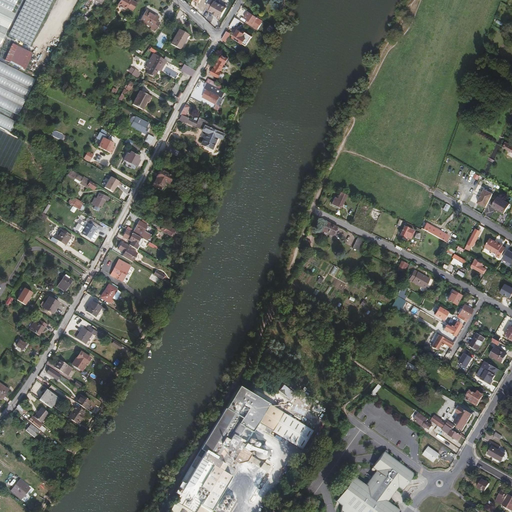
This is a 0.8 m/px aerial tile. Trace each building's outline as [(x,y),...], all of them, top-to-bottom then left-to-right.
[(0,0),(0,44),(21,0),(0,0)] [(25,0),(11,37),(30,45),(35,34),(47,2),(44,1),(44,0),(25,0)] [(131,11),(136,3),(129,0),(119,0),(116,5),(125,10),(126,8),(131,11)] [(224,14),(209,4),(204,12),(219,21),(224,14)] [(156,21),(158,17),(145,10),(139,21),(149,27),(148,28),(154,32),(159,23),(156,21)] [(254,23),(252,25),(258,29),(264,20),(249,10),(244,17),(254,23)] [(90,19),(84,16),(81,21),(87,24),(90,19)] [(234,28),(238,20),(235,17),(229,27),(232,28),(233,27),(234,28)] [(180,50),(184,42),(183,41),(187,34),(179,29),(171,44),(180,50)] [(246,38),(242,36),(244,34),(238,30),(233,37),(242,43),(246,38)] [(35,55),(13,44),(5,60),(28,71),(35,55)] [(153,77),(162,59),(155,55),(146,73),(153,77)] [(220,76),(218,75),(219,73),(220,74),(223,69),(226,71),(228,67),(225,66),(227,62),(222,60),(220,63),(218,62),(209,77),(217,81),(220,76)] [(37,80),(0,62),(0,90),(26,103),(37,80)] [(184,64),(181,70),(192,76),(195,70),(184,64)] [(218,84),(208,79),(206,82),(207,83),(216,87),(218,84)] [(130,92),(134,85),(127,81),(123,87),(127,90),(130,92)] [(223,99),(226,92),(216,87),(207,83),(203,89),(206,91),(203,98),(216,104),(219,97),(223,99)] [(148,103),(151,97),(139,91),(132,105),(142,110),(146,102),(148,103)] [(184,117),(189,107),(185,105),(179,115),(180,115),(184,117)] [(0,124),(10,130),(15,120),(0,112),(0,124)] [(184,117),(180,115),(178,120),(191,126),(205,132),(200,144),(211,148),(216,137),(220,138),(222,133),(209,127),(204,125),(196,122),(184,117)] [(146,128),(148,123),(143,121),(142,121),(140,120),(140,119),(135,117),(132,116),(129,122),(131,123),(130,127),(132,128),(133,126),(136,128),(136,129),(138,130),(138,131),(145,135),(148,129),(146,128)] [(150,145),(154,138),(147,135),(144,142),(150,145)] [(112,146),(113,143),(102,137),(97,147),(110,154),(114,147),(112,146)] [(508,150),(511,145),(505,141),(502,147),(508,150)] [(137,158),(138,156),(130,152),(129,154),(126,153),(123,160),(136,167),(139,160),(137,158)] [(168,184),(172,177),(169,176),(173,170),(163,165),(160,171),(159,171),(156,177),(157,178),(154,183),(162,188),(165,182),(168,184)] [(93,190),(95,186),(89,181),(86,186),(93,190)] [(489,200),(493,193),(484,189),(477,202),(486,206),(489,200)] [(341,207),(346,195),(340,192),(335,204),(341,207)] [(99,208),(104,200),(108,202),(110,199),(102,194),(100,197),(97,196),(96,198),(93,197),(90,203),(99,208)] [(504,213),(509,204),(497,197),(491,206),(504,213)] [(94,232),(98,226),(86,218),(84,222),(86,223),(80,233),(89,239),(90,238),(94,232)] [(185,229),(167,218),(164,222),(183,233),(185,229)] [(176,231),(158,220),(157,222),(151,219),(149,223),(154,226),(154,227),(158,230),(158,229),(169,235),(171,231),(175,233),(176,231)] [(140,235),(146,225),(138,221),(131,232),(135,234),(135,233),(140,235)] [(335,232),(337,228),(326,222),(321,231),(331,236),(334,232),(335,232)] [(426,224),(422,230),(433,235),(436,229),(426,224)] [(410,238),(413,231),(403,226),(399,235),(404,237),(404,236),(410,238)] [(333,237),(336,238),(338,234),(341,235),(343,231),(338,228),(333,237)] [(65,246),(71,236),(60,229),(54,239),(51,238),(50,241),(55,244),(57,241),(65,246)] [(126,240),(129,234),(132,236),(133,234),(125,229),(120,237),(126,240)] [(448,236),(436,229),(433,235),(444,242),(448,236)] [(134,245),(138,237),(133,234),(132,236),(129,234),(126,240),(134,245)] [(472,245),(476,237),(471,234),(467,242),(472,245)] [(360,251),(364,240),(355,236),(351,247),(360,251)] [(497,242),(495,241),(489,238),(484,247),(496,254),(495,256),(498,258),(505,248),(501,246),(502,244),(498,241),(497,242)] [(131,262),(136,253),(126,248),(127,246),(121,243),(117,250),(123,253),(121,256),(131,262)] [(452,260),(462,267),(466,260),(456,254),(452,260)] [(482,267),(484,264),(475,259),(471,267),(483,274),(486,269),(482,267)] [(404,272),(407,265),(401,262),(397,268),(404,272)] [(123,275),(126,270),(115,264),(109,274),(114,277),(115,275),(116,276),(118,272),(123,275)] [(163,275),(155,270),(153,274),(161,279),(163,275)] [(424,289),(429,279),(413,271),(408,281),(424,289)] [(159,279),(150,274),(148,278),(156,283),(159,279)] [(64,291),(70,281),(66,279),(62,277),(56,287),(64,291)] [(483,277),(479,284),(485,287),(488,280),(483,277)] [(108,304),(116,291),(107,286),(99,298),(108,304)] [(25,288),(18,300),(26,305),(33,293),(25,288)] [(455,306),(461,296),(452,291),(447,299),(454,303),(453,305),(455,306)] [(50,315),(57,304),(47,298),(41,309),(50,315)] [(154,304),(145,299),(143,303),(151,308),(154,304)] [(94,319),(101,308),(92,303),(85,313),(94,319)] [(465,322),(472,310),(463,305),(458,314),(461,315),(459,319),(465,322)] [(444,310),(443,312),(438,309),(436,312),(439,314),(438,316),(440,317),(439,318),(443,320),(447,312),(444,310)] [(453,327),(450,326),(447,331),(454,335),(462,323),(457,320),(453,327)] [(42,332),(45,326),(38,321),(36,324),(33,323),(28,331),(37,337),(39,333),(40,331),(42,332)] [(85,346),(92,335),(95,337),(97,334),(89,329),(87,332),(83,330),(76,340),(85,346)] [(451,341),(454,335),(447,331),(444,337),(451,341)] [(477,350),(485,338),(477,333),(469,346),(477,350)] [(440,345),(441,343),(441,342),(438,341),(439,340),(441,336),(438,334),(431,347),(436,350),(439,344),(440,345)] [(439,340),(441,342),(441,343),(450,348),(452,343),(441,336),(439,340)] [(21,350),(25,344),(18,340),(14,347),(21,350)] [(502,363),(507,354),(494,347),(489,355),(502,363)] [(84,363),(88,357),(82,353),(78,359),(84,363)] [(85,367),(90,358),(88,357),(84,363),(78,359),(77,361),(85,367)] [(63,373),(68,365),(58,360),(55,365),(56,365),(54,368),(63,373)] [(491,365),(485,361),(481,367),(486,370),(494,375),(498,369),(491,365)] [(67,375),(72,368),(68,365),(63,373),(67,375)] [(481,378),(486,370),(481,367),(476,376),(481,378)] [(492,380),(495,375),(494,375),(486,370),(481,378),(488,382),(490,378),(492,380)] [(481,398),(485,391),(480,387),(476,394),(471,391),(470,391),(468,394),(468,396),(466,399),(477,405),(479,401),(481,402),(483,399),(481,398)] [(50,408),(57,398),(46,389),(38,399),(50,408)] [(91,401),(80,394),(77,397),(79,398),(77,402),(86,408),(91,401)] [(429,412),(430,410),(418,401),(416,404),(429,412)] [(305,444),(314,429),(268,405),(258,423),(300,446),(302,442),(305,444)] [(82,415),(85,412),(76,406),(68,418),(77,424),(79,420),(80,421),(84,416),(82,415)] [(462,430),(472,414),(459,406),(456,412),(459,414),(457,418),(456,417),(454,420),(455,421),(454,422),(459,425),(457,427),(458,428),(457,429),(458,430),(459,429),(462,430)] [(40,422),(48,413),(41,407),(33,416),(40,422)] [(239,417),(224,408),(214,425),(229,434),(236,423),(239,417)] [(41,423),(32,416),(31,418),(34,420),(32,422),(38,427),(41,423)] [(430,420),(442,429),(445,424),(441,421),(433,416),(430,420)] [(242,427),(246,421),(239,417),(236,423),(229,434),(229,435),(230,436),(231,433),(236,437),(242,427)] [(34,437),(39,431),(31,424),(26,430),(34,437)] [(229,435),(229,434),(214,425),(189,467),(193,469),(192,470),(191,473),(186,482),(184,484),(182,488),(187,491),(193,494),(197,487),(211,464),(215,467),(218,462),(219,462),(220,460),(224,462),(228,456),(233,460),(245,442),(236,437),(231,433),(230,436),(229,435)] [(450,429),(451,428),(445,425),(442,430),(448,433),(448,434),(457,439),(459,434),(450,429)] [(488,454),(496,458),(500,451),(498,449),(500,446),(494,443),(492,446),(488,454)] [(434,462),(439,454),(428,447),(423,455),(434,462)] [(365,485),(353,476),(346,485),(383,511),(396,511),(399,509),(387,501),(384,499),(395,484),(398,486),(402,489),(413,473),(385,453),(386,451),(386,450),(384,450),(371,469),(371,470),(373,470),(374,469),(376,470),(378,471),(367,487),(365,485)] [(500,461),(504,453),(500,451),(496,458),(500,461)] [(267,472),(270,467),(252,455),(249,460),(267,472)] [(224,462),(230,466),(233,460),(228,456),(224,462)] [(197,487),(206,492),(224,462),(220,460),(219,462),(218,462),(215,467),(211,464),(197,487)] [(376,470),(365,485),(367,487),(378,471),(376,470)] [(484,492),(489,484),(481,479),(477,487),(484,492)] [(29,489),(19,480),(12,488),(23,497),(29,489)] [(387,501),(398,486),(395,484),(384,499),(387,501)] [(383,511),(346,485),(342,491),(370,511),(383,511)] [(202,500),(207,492),(206,492),(197,487),(193,494),(202,500)] [(23,497),(12,488),(11,490),(21,499),(23,497)] [(501,505),(507,494),(501,490),(494,501),(501,505)] [(187,491),(184,496),(189,500),(193,494),(187,491)] [(370,511),(342,491),(335,501),(341,505),(339,511),(370,511)] [(199,505),(202,500),(193,494),(189,500),(199,505)] [(211,511),(212,511),(228,511),(235,499),(224,494),(218,505),(215,504),(211,511)]
